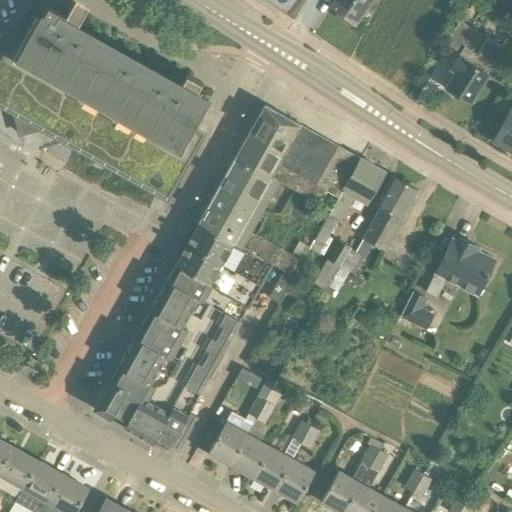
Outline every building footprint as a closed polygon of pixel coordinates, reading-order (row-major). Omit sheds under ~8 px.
[(336,0),(332,7),(355,23),(371,0),(336,0)] [(71,36),(78,24),(85,12),(72,4),(66,15),(48,5),(44,12),(40,9),(25,36),(17,31),(3,57),(188,161),(202,135),(194,130),(205,111),(71,36)] [(503,48),(460,21),(444,46),(459,56),(451,68),(457,72),(447,88),(470,102),(495,62),(503,48)] [(39,120),(60,131),(170,193),(188,161),(3,57),(0,61),(0,97),(15,107),(16,106),(21,124),(38,119),(39,120)] [(241,247),(289,164),(307,174),(302,183),(337,202),(361,159),(265,104),(199,223),(241,247)] [(511,109),(495,141),(511,151),(511,109)] [(361,159),(337,202),(332,210),(316,240),(325,245),(345,210),(346,211),(354,196),(367,203),(385,172),(361,159)] [(350,251),(341,266),(353,273),(371,244),(384,251),(418,191),(393,176),(377,205),(381,207),(355,254),(350,251)] [(241,247),(199,223),(175,265),(204,281),(249,307),(250,307),(251,308),(274,266),(241,247)] [(297,271),(303,260),(256,233),(250,244),(297,271)] [(452,239),(444,257),(443,257),(436,273),(478,294),(485,278),(486,278),(495,260),(478,252),(479,248),(455,236),(453,240),(452,239)] [(341,266),(350,251),(352,248),(339,241),(314,283),(326,290),(341,266)] [(204,281),(175,265),(174,267),(180,270),(167,294),(163,292),(159,299),(163,301),(149,325),(146,323),(144,326),(148,328),(134,352),(131,350),(127,357),(131,359),(117,383),(111,379),(94,409),(111,419),(114,413),(126,420),(204,281)] [(295,278),(284,272),(268,300),(279,306),(295,278)] [(204,281),(126,420),(139,427),(137,431),(143,435),(146,431),(178,451),(197,417),(189,413),(249,307),(204,281)] [(412,292),(400,318),(425,329),(432,315),(420,309),(425,299),(412,292)] [(272,391),(267,400),(276,405),(281,396),(272,391)] [(208,453),(231,465),(267,400),(259,396),(244,422),(230,414),(208,453)] [(267,400),(231,465),(253,478),(270,446),(255,438),(264,422),(266,423),(276,405),(267,400)] [(302,422),(293,439),(302,443),(311,427),(302,422)] [(311,427),(302,443),(309,448),(319,432),(311,427)] [(0,439),(0,471),(13,447),(0,439)] [(369,468),(379,450),(370,445),(351,478),(338,471),(321,502),(322,503),(322,502),(339,511),(344,511),(360,483),(369,468)] [(275,490),(293,459),(284,454),(270,446),(253,478),(275,490)] [(13,447),(0,471),(0,474),(24,488),(39,461),(13,447)] [(369,468),(377,472),(387,454),(379,450),(369,468)] [(511,460),(497,453),(491,464),(511,474),(511,460)] [(293,459),(275,490),(298,503),(315,471),(293,459)] [(64,475),(39,461),(24,488),(20,495),(15,504),(29,511),(36,511),(38,510),(42,511),(43,511),(49,502),(64,475)] [(511,474),(491,464),(484,474),(508,486),(511,477),(511,474)] [(413,492),(424,475),(414,470),(404,487),(413,492)] [(484,474),(478,484),(503,497),(508,486),(484,474)] [(58,511),(61,508),(67,511),(75,511),(89,489),(64,475),(49,502),(43,511),(42,511),(38,510),(36,511),(58,511)] [(432,479),(424,475),(413,492),(422,497),(432,479)] [(373,511),(383,496),(368,488),(360,483),(344,511),(373,511)] [(460,511),(468,500),(458,494),(449,511),(460,511)] [(402,511),(405,508),(391,500),(383,496),(373,511),(402,511)] [(106,499),(98,511),(129,511),(130,511),(106,499)] [(471,511),(476,504),(468,500),(460,511),(471,511)]
